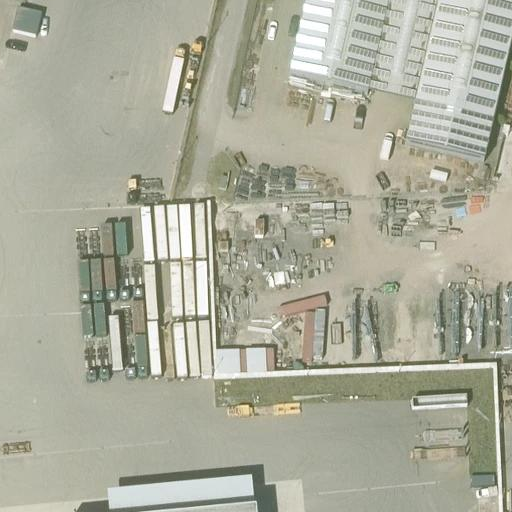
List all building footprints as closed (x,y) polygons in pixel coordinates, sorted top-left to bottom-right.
[(306,0),(288,81),(366,99),(388,0),(306,0)] [(438,0),(388,0),(366,99),(413,109),(438,0)] [(511,0),(438,0),(413,109),(405,148),(483,166),(511,35),(511,0)] [(18,36),(43,40),(46,16),(21,13),(18,36)] [(226,181),(220,180),(218,191),(223,193),(226,181)]
